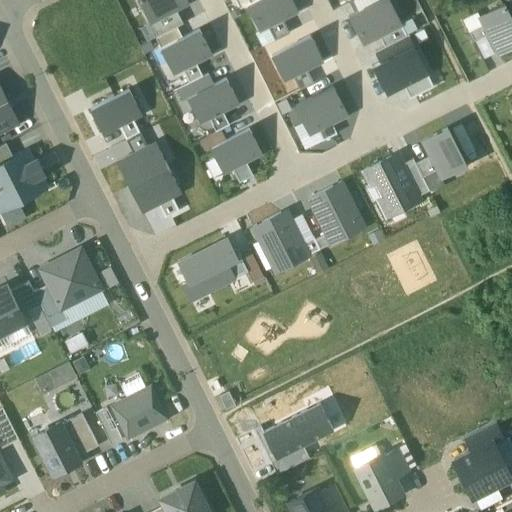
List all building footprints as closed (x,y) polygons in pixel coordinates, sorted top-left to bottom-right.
[(139,0),(150,21),(158,17),(166,31),(179,25),(171,10),(188,2),(186,0),(139,0)] [(246,5),(256,0),(235,0),(240,8),(246,5)] [(256,0),(246,5),(259,30),(268,25),(275,39),(284,34),(277,21),(297,10),(291,0),(256,0)] [(388,0),(379,0),(349,15),(363,43),(383,33),(401,24),(388,0)] [(511,19),(504,4),(479,17),(483,25),(468,32),(473,41),(487,34),(498,55),(511,47),(511,19)] [(412,19),(401,24),(406,35),(417,29),(412,19)] [(401,24),(383,33),(389,43),(406,35),(401,24)] [(155,37),(161,48),(182,37),(176,27),(155,37)] [(182,37),(161,48),(173,73),(182,68),(195,62),(211,54),(199,29),(182,37)] [(380,61),(412,45),(406,35),(375,51),(380,61)] [(272,54),(284,79),(292,75),(299,89),(308,84),(301,70),(321,60),(309,36),(272,54)] [(380,61),(373,65),(388,94),(403,86),(426,74),(412,45),(380,61)] [(201,76),(195,62),(182,68),(188,82),(201,76)] [(177,88),(182,99),(187,96),(213,83),(207,73),(201,76),(188,82),(177,88)] [(426,74),(403,86),(410,98),(433,87),(426,74)] [(213,83),(187,96),(200,121),(208,117),(215,131),(224,126),(217,112),(238,102),(225,77),(213,83)] [(295,105),(309,133),(317,129),(322,140),(331,135),(326,125),(347,114),(332,85),(295,105)] [(0,131),(18,123),(0,88),(0,131)] [(127,89),(90,108),(103,133),(123,122),(130,136),(139,131),(132,118),(140,114),(127,89)] [(248,128),(211,147),(223,172),(232,168),(245,161),(261,153),(248,128)] [(447,128),(422,141),(432,161),(437,170),(441,178),(466,166),(447,128)] [(147,146),(140,133),(131,137),(138,150),(117,161),(130,185),(167,166),(155,142),(147,146)] [(0,146),(0,163),(13,157),(6,143),(0,146)] [(0,163),(0,208),(45,186),(39,175),(42,173),(35,160),(32,162),(26,151),(13,157),(0,163)] [(420,199),(418,196),(402,164),(397,154),(363,170),(370,184),(374,182),(381,196),(377,198),(386,216),(420,199)] [(413,159),(402,164),(418,196),(429,190),(413,159)] [(252,175),(245,161),(232,168),(238,181),(252,175)] [(432,161),(418,168),(422,177),(437,170),(432,161)] [(170,214),(179,210),(171,196),(180,191),(167,166),(130,185),(143,211),(163,200),(170,214)] [(348,195),(341,181),(313,195),(319,208),(314,211),(326,234),(330,243),(330,244),(360,229),(344,197),(348,195)] [(280,212),(252,226),(259,240),(263,238),(279,270),(309,255),(308,254),(302,242),(292,222),(287,225),(280,212)] [(315,240),(319,249),(330,243),(326,234),(315,240)] [(302,242),(308,254),(319,249),(315,240),(313,236),(302,242)] [(236,256),(227,238),(179,263),(187,280),(182,283),(191,299),(247,270),(239,255),(236,256)] [(60,307),(100,288),(80,248),(41,268),(48,283),(60,307)] [(250,249),(239,255),(247,270),(254,283),(264,277),(250,249)] [(60,307),(48,283),(33,290),(51,325),(66,318),(60,307)] [(0,332),(26,319),(8,284),(0,287),(0,332)] [(76,376),(68,360),(34,377),(42,393),(76,376)] [(124,392),(144,386),(142,379),(122,384),(124,392)] [(112,405),(128,436),(166,417),(150,386),(112,405)] [(228,390),(219,394),(226,408),(235,404),(228,390)] [(263,432),(277,459),(302,445),(333,430),(319,403),(263,432)] [(0,444),(18,436),(3,406),(0,407),(0,444)] [(111,442),(121,437),(105,407),(95,412),(111,442)] [(81,412),(60,422),(76,455),(97,445),(81,412)] [(76,455),(60,422),(33,436),(52,474),(79,461),(76,455)] [(495,422),(463,437),(470,452),(492,441),(502,436),(495,422)] [(470,452),(454,460),(473,498),(510,479),(492,441),(470,452)] [(277,473),(308,457),(302,445),(277,459),(271,462),(277,473)] [(397,450),(384,457),(394,477),(407,470),(397,450)] [(384,457),(382,453),(355,467),(374,505),(401,491),(394,477),(384,457)] [(0,457),(0,485),(11,480),(0,457)] [(208,511),(194,482),(161,498),(168,511),(208,511)] [(345,511),(332,485),(318,493),(327,511),(345,511)] [(327,511),(318,493),(315,488),(289,501),(294,511),(327,511)]
